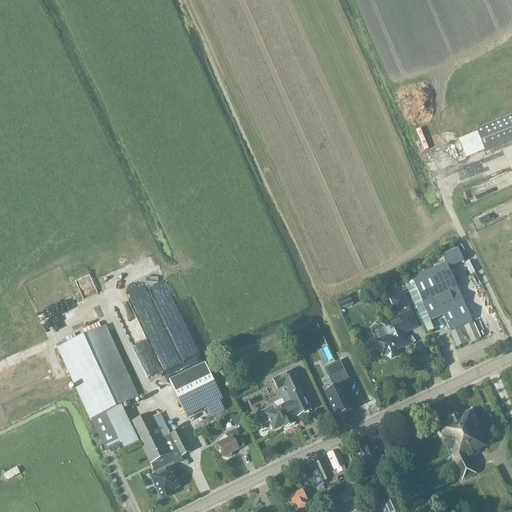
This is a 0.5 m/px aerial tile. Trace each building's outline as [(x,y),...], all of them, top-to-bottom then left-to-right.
[(511,115),(477,129),(486,153),(511,142),(511,115)] [(511,184),(500,189),(503,197),(511,192),(511,184)] [(488,218),(500,215),(498,210),(487,213),(488,218)] [(446,263),(412,279),(430,321),(443,316),(450,331),(451,333),(449,333),(457,349),(480,338),(473,323),(472,323),(471,321),(446,263)] [(388,336),(376,342),(383,356),(386,355),(388,357),(392,359),(397,357),(398,353),(397,350),(410,344),(405,333),(418,327),(411,312),(410,312),(408,306),(402,293),(390,299),(396,312),(398,311),(400,317),(383,324),(388,336)] [(105,326),(57,348),(91,421),(93,420),(108,412),(121,406),(139,398),(105,326)] [(440,350),(445,348),(441,338),(436,339),(440,350)] [(334,387),(325,392),(337,418),(353,410),(342,387),(350,383),(340,362),(325,369),(328,375),(334,373),(339,382),(333,385),(334,387)] [(205,363),(169,381),(187,417),(223,400),(205,363)] [(274,407),(261,413),(267,423),(269,422),(274,431),(284,426),(285,429),(295,424),(292,418),(298,415),(298,417),(311,411),(301,390),(292,371),(273,380),(285,405),(275,409),(274,407)] [(469,458),(480,453),(479,451),(489,446),(478,424),(477,424),(471,411),(459,416),(455,415),(451,417),(450,421),(437,427),(443,440),(462,481),(477,474),(469,458)] [(108,412),(93,420),(107,450),(123,443),(108,412)] [(151,414),(131,423),(141,444),(152,467),(154,471),(173,461),(175,465),(183,461),(182,457),(171,435),(163,439),(151,414)] [(231,454),(240,450),(239,450),(245,447),(241,437),(240,437),(236,429),(225,434),(228,439),(217,444),(223,457),(225,457),(225,459),(227,459),(231,457),(232,456),(231,454)] [(180,430),(171,435),(182,457),(192,452),(180,430)] [(355,451),(363,468),(379,461),(371,444),(365,446),(355,451)] [(338,451),(328,456),(337,478),(348,473),(338,451)] [(115,462),(133,497),(146,490),(128,455),(115,462)] [(318,488),(337,479),(334,472),(328,475),(321,459),(308,465),(318,488)] [(16,467),(2,473),(5,480),(19,474),(16,467)] [(154,488),(160,501),(172,496),(171,494),(175,491),(175,490),(180,487),(170,467),(151,477),(156,487),(154,488)] [(360,506),(365,504),(362,499),(357,486),(339,494),(347,511),(358,511),(362,511),(360,506)] [(381,494),(389,511),(397,511),(400,511),(391,490),(381,494)] [(287,500),(285,500),(287,505),(289,504),(292,510),(294,509),(295,511),(301,511),(302,511),(311,507),(303,491),(296,494),(295,493),(292,495),(292,496),(286,499),(287,500)]
